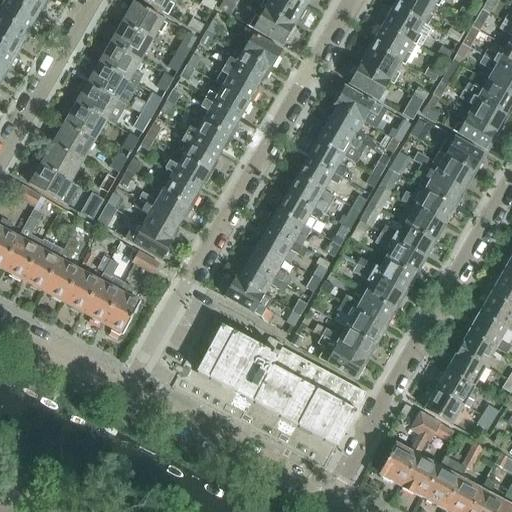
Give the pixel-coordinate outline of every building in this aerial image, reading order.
[(0,0),(0,16),(27,32),(37,15),(10,0),(0,0)] [(10,0),(37,15),(45,0),(10,0)] [(138,0),(167,16),(173,6),(168,3),(169,0),(138,0)] [(202,0),(200,4),(212,11),(217,3),(211,0),(202,0)] [(224,0),(219,10),(229,16),(238,0),(224,0)] [(268,0),(264,0),(260,8),(292,26),(296,17),(296,16),(299,18),(304,9),(302,7),(302,6),(292,0),(269,0),(269,1),(268,0)] [(437,6),(426,0),(399,0),(396,8),(426,26),(432,17),(428,15),(434,5),(437,7),(437,6)] [(487,0),(481,10),(488,14),(496,0),(487,0)] [(122,24),(152,41),(164,20),(134,3),(122,24)] [(292,26),(260,8),(264,10),(258,20),(254,18),(249,28),(280,46),(281,44),(283,45),(290,33),(288,32),(292,26)] [(389,19),(384,27),(415,45),(420,36),(417,34),(422,24),(426,26),(395,8),(395,9),(393,8),(387,18),(389,19)] [(461,8),(456,16),(468,23),(473,15),(461,8)] [(481,10),(471,28),(478,32),(488,14),(481,10)] [(0,40),(17,50),(27,32),(0,16),(0,40)] [(511,19),(506,16),(502,23),(511,28),(511,19)] [(187,28),(199,35),(204,26),(191,19),(187,28)] [(206,32),(214,37),(220,25),(212,21),(206,32)] [(511,28),(502,23),(499,29),(511,37),(506,48),(511,50),(511,28)] [(110,44),(140,61),(152,41),(122,24),(110,44)] [(378,39),(373,47),(404,65),(409,56),(406,53),(411,44),(415,46),(415,45),(384,27),(383,29),(381,28),(376,38),(378,39)] [(471,28),(461,45),(468,48),(478,32),(471,28)] [(242,53),(271,70),(281,52),(245,31),(240,39),(248,43),(242,53)] [(214,37),(206,32),(200,43),(207,47),(214,37)] [(188,34),(176,54),(184,59),(196,38),(188,34)] [(17,50),(0,40),(0,64),(7,68),(17,50)] [(99,64),(129,81),(137,86),(143,76),(134,71),(140,61),(110,44),(99,64)] [(461,45),(455,55),(462,59),(468,48),(461,45)] [(404,65),(373,47),(372,48),(370,47),(364,57),(367,58),(362,66),(393,84),(398,75),(394,73),(400,63),(404,65)] [(441,47),(435,56),(446,62),(451,53),(441,47)] [(487,50),(483,57),(511,73),(511,50),(506,48),(500,58),(487,50)] [(271,70),(242,53),(236,63),(229,59),(225,66),(259,86),(262,79),(265,81),(271,70)] [(176,54),(168,68),(176,73),(184,59),(176,54)] [(186,67),(194,71),(200,60),(192,56),(186,67)] [(511,73),(483,57),(479,64),(492,72),(487,82),(511,96),(511,73)] [(452,62),(442,79),(449,83),(459,67),(452,62)] [(87,84),(117,101),(129,81),(99,64),(87,84)] [(222,88),(251,105),(257,94),(255,92),(259,86),(225,66),(220,73),(228,77),(222,88)] [(362,66),(361,67),(359,66),(354,75),(356,76),(350,86),(381,104),(387,94),(383,92),(389,82),(393,84),(362,66)] [(429,66),(423,75),(435,82),(440,72),(429,66)] [(194,71),(186,67),(180,78),(187,82),(194,71)] [(164,75),(157,88),(165,93),(173,79),(164,75)] [(442,79),(432,95),(439,100),(449,83),(442,79)] [(467,85),(463,91),(504,115),(507,111),(510,112),(511,108),(511,96),(487,82),(480,93),(467,85)] [(76,104),(105,121),(117,101),(87,84),(76,104)] [(334,105),(363,122),(370,126),(381,108),(344,87),(334,105)] [(251,105),(222,88),(216,98),(209,94),(205,101),(239,120),(242,114),(245,115),(251,105)] [(417,88),(413,95),(423,101),(424,101),(427,94),(417,88)] [(166,101),(174,106),(180,95),(172,90),(166,101)] [(463,91),(459,98),(473,106),(467,116),(495,132),(497,134),(505,121),(502,120),(504,115),(463,91)] [(153,95),(141,115),(150,120),(161,99),(153,95)] [(413,95),(401,115),(412,121),(423,101),(413,95)] [(174,106),(166,101),(160,112),(167,117),(174,106)] [(208,112),(202,122),(231,139),(238,128),(235,127),(239,120),(205,101),(201,108),(208,112)] [(105,121),(76,104),(64,124),(94,142),(105,121)] [(330,117),(326,124),(360,143),(365,136),(357,132),(363,122),(334,105),(328,116),(330,117)] [(425,107),(421,114),(435,122),(439,115),(425,107)] [(141,115),(134,128),(142,133),(150,120),(141,115)] [(447,119),(443,126),(484,150),(487,145),(490,147),(497,134),(495,132),(467,116),(461,127),(447,119)] [(195,118),(185,135),(219,155),(222,148),(225,150),(231,139),(202,122),(195,118)] [(418,121),(410,135),(420,141),(429,128),(418,121)] [(53,145),(82,162),(94,142),(64,124),(53,145)] [(320,129),(314,140),(343,156),(349,146),(356,151),(360,143),(326,124),(323,130),(320,129)] [(146,136),(154,141),(160,130),(152,125),(146,136)] [(392,129),(387,136),(391,139),(399,143),(403,136),(396,131),(392,129)] [(440,130),(436,138),(450,146),(444,156),(472,172),(474,174),(482,161),(479,159),(482,154),(440,130)] [(130,135),(122,149),(130,153),(138,140),(130,135)] [(175,153),(182,157),(211,174),(218,163),(215,161),(219,155),(185,135),(175,153)] [(154,141),(146,136),(140,147),(147,152),(154,141)] [(385,150),(393,154),(399,143),(391,139),(385,150)] [(310,152),(307,158),(341,178),(345,171),(337,167),(343,156),(314,140),(308,151),(310,152)] [(82,162),(53,145),(41,165),(71,182),(82,162)] [(399,153),(389,170),(396,174),(406,157),(399,153)] [(424,159),(420,165),(462,189),(464,185),(467,187),(474,174),(472,172),(444,156),(438,153),(433,162),(425,158),(424,159)] [(118,155),(110,169),(119,174),(127,160),(118,155)] [(165,170),(199,190),(203,183),(205,185),(211,174),(182,157),(176,167),(169,163),(165,170)] [(300,163),(294,174),(323,191),(329,181),(336,185),(341,178),(307,158),(303,165),(300,163)] [(126,171),(134,175),(140,164),(132,160),(126,171)] [(372,173),(380,178),(386,167),(379,162),(372,173)] [(71,182),(41,165),(40,166),(35,165),(30,173),(31,176),(34,177),(29,185),(59,202),(71,182)] [(420,165),(416,172),(430,180),(424,190),(452,206),(455,208),(462,195),(459,194),(462,189),(420,165)] [(162,192),(191,208),(198,198),(195,196),(199,190),(165,170),(161,177),(168,181),(162,192)] [(389,170),(379,187),(389,193),(399,176),(396,174),(389,170)] [(134,175),(126,171),(120,182),(127,186),(134,175)] [(380,178),(372,173),(366,184),(374,189),(380,178)] [(290,187),(287,193),(321,213),(325,206),(317,202),(323,191),(294,174),(288,185),(290,187)] [(404,193),(401,200),(407,204),(442,224),(445,219),(447,221),(455,208),(452,206),(424,190),(417,187),(411,197),(404,193)] [(41,198),(22,188),(16,198),(35,209),(41,198)] [(156,202),(149,198),(142,193),(137,201),(138,201),(179,224),(183,218),(185,219),(191,208),(162,192),(156,202)] [(280,198),(274,209),(303,226),(309,216),(316,220),(321,213),(287,193),(283,200),(280,198)] [(106,205),(114,210),(120,199),(112,194),(106,205)] [(359,197),(353,208),(360,212),(367,201),(359,197)] [(179,224),(138,201),(137,201),(133,207),(141,212),(148,216),(142,226),(172,243),(178,232),(175,231),(179,224)] [(377,209),(369,204),(359,221),(359,222),(367,226),(377,209)] [(407,204),(397,221),(399,222),(404,225),(432,241),(435,243),(442,230),(440,228),(442,224),(407,204)] [(353,208),(352,208),(346,218),(343,216),(338,223),(350,230),(360,212),(353,208)] [(270,221),(267,228),(301,247),(305,240),(297,236),(303,226),(274,209),(268,220),(270,221)] [(106,229),(111,222),(100,216),(96,223),(106,229)] [(0,222),(0,269),(1,270),(18,238),(10,233),(13,227),(1,221),(0,222)] [(359,222),(349,239),(359,245),(369,227),(368,227),(367,226),(359,222)] [(385,226),(380,234),(422,258),(425,254),(428,255),(435,243),(432,241),(404,225),(399,234),(385,226)] [(119,237),(125,240),(161,261),(172,243),(142,226),(136,236),(124,229),(119,237)] [(260,233),(254,244),(283,260),(289,250),(305,259),(309,252),(301,247),(267,228),(263,234),(260,233)] [(332,242),(340,247),(346,236),(339,231),(332,242)] [(380,234),(376,241),(390,249),(384,259),(412,275),(415,277),(423,264),(420,262),(422,258),(380,234)] [(1,270),(21,281),(38,249),(18,238),(1,270)] [(326,253),(334,258),(340,247),(332,242),(326,253)] [(247,262),(281,282),(285,275),(277,271),(283,260),(254,244),(248,254),(250,256),(247,262)] [(21,281),(41,292),(58,260),(38,249),(21,281)] [(131,263),(152,275),(158,265),(137,253),(131,263)] [(511,257),(501,276),(511,282),(511,257)] [(365,262),(361,269),(402,293),(405,288),(408,290),(415,277),(412,275),(384,259),(378,270),(365,262)] [(41,292),(62,302),(79,271),(58,260),(41,292)] [(240,267),(234,278),(263,295),(269,285),(277,289),(281,282),(247,262),(243,269),(240,267)] [(312,277),(320,281),(326,270),(318,266),(312,277)] [(361,269),(357,276),(371,283),(365,294),(393,310),(395,311),(403,298),(400,297),(402,293),(361,269)] [(62,302),(82,313),(99,281),(79,271),(62,302)] [(511,282),(501,276),(490,295),(511,307),(511,282)] [(306,288),(313,292),(320,281),(312,277),(306,288)] [(263,295),(234,278),(224,296),(260,317),(263,322),(267,324),(273,314),(265,309),(271,299),(263,295)] [(82,313),(102,324),(119,292),(99,281),(82,313)] [(325,282),(319,291),(328,296),(334,287),(325,282)] [(119,292),(102,324),(123,335),(140,303),(130,298),(134,290),(123,284),(119,292)] [(345,296),(341,303),(383,327),(385,323),(388,324),(395,311),(393,310),(365,294),(359,304),(345,296)] [(511,307),(490,295),(479,314),(505,330),(511,333),(511,324),(509,323),(511,318),(511,307)] [(314,300),(310,308),(322,315),(326,307),(314,300)] [(292,312),(300,316),(306,305),(298,301),(292,312)] [(338,311),(332,321),(345,328),(373,344),(376,346),(383,333),(380,331),(383,327),(341,303),(337,310),(338,311)] [(286,323),(294,327),(300,316),(292,312),(286,323)] [(479,314),(468,333),(494,349),(505,355),(509,347),(499,341),(505,330),(479,314)] [(323,470),(335,447),(336,447),(348,425),(363,398),(365,394),(292,354),(281,349),(278,354),(273,351),(272,353),(271,352),(229,330),(220,325),(215,335),(212,333),(207,341),(211,343),(201,361),(189,354),(182,368),(175,364),(171,370),(178,374),(171,388),(285,449),(291,453),(323,470)] [(317,326),(313,333),(321,338),(363,361),(365,357),(368,359),(376,346),(373,344),(345,328),(339,339),(325,331),(317,326)] [(468,333),(457,353),(483,368),(494,349),(468,333)] [(295,335),(290,344),(297,348),(297,347),(302,339),(295,335)] [(321,338),(317,344),(324,348),(317,359),(325,363),(353,379),(355,381),(363,367),(360,366),(363,361),(321,338)] [(457,353),(446,372),(473,387),(483,368),(457,353)] [(446,372),(435,391),(461,406),(473,387),(446,372)] [(503,390),(511,395),(511,394),(511,384),(508,382),(503,390)] [(461,406),(435,391),(424,410),(450,425),(461,406)] [(485,419),(493,424),(499,416),(490,411),(485,419)] [(419,413),(409,432),(417,437),(425,441),(430,433),(435,436),(439,438),(445,428),(419,413)] [(479,428),(488,433),(493,424),(485,419),(479,428)] [(454,433),(445,428),(439,438),(448,443),(454,433)] [(435,436),(430,433),(425,441),(430,444),(435,436)] [(416,457),(425,441),(417,437),(408,453),(394,445),(379,474),(383,476),(383,478),(390,482),(392,481),(401,485),(416,457)] [(511,445),(506,441),(501,449),(511,456),(511,445)] [(473,444),(466,457),(470,459),(471,456),(476,459),(482,449),(473,444)] [(510,461),(502,455),(497,462),(506,468),(510,461)] [(466,457),(460,467),(464,469),(469,472),(476,459),(471,456),(470,459),(466,457)] [(438,469),(440,465),(431,461),(429,464),(416,457),(401,485),(403,487),(402,489),(414,495),(415,493),(422,497),(438,469)] [(464,469),(460,467),(444,457),(440,465),(438,469),(422,497),(425,498),(425,501),(433,506),(436,504),(443,508),(461,476),(464,469)] [(469,511),(480,492),(479,491),(467,484),(469,481),(461,476),(443,508),(450,511),(469,511)] [(511,482),(501,503),(495,511),(511,511),(511,508),(510,508),(511,504),(511,482)] [(490,492),(481,488),(479,491),(480,492),(469,511),(495,511),(501,503),(488,496),(490,492)]
